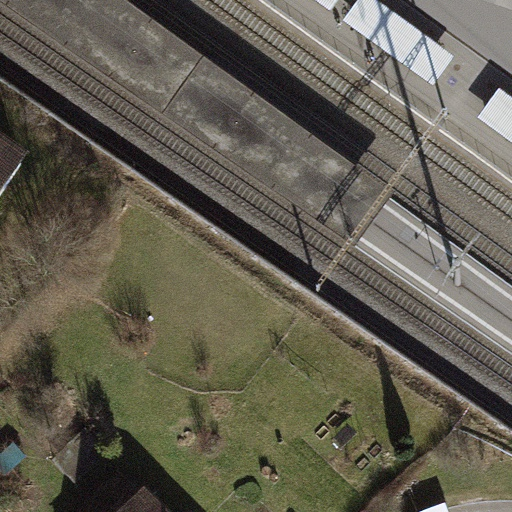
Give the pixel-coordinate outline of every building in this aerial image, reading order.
[(0,0),(0,3),(355,249),(394,198),(120,0),(0,0)] [(312,0),(331,14),(340,0),(312,0)] [(376,0),(360,0),(344,23),(435,89),(457,59),(376,0)] [(511,98),(499,89),(477,119),(511,144),(511,98)] [(0,247),(47,183),(0,149),(0,247)] [(144,511),(167,511),(156,501),(144,511)]
